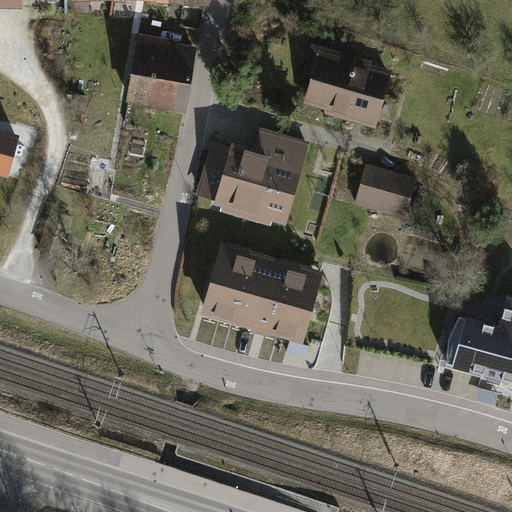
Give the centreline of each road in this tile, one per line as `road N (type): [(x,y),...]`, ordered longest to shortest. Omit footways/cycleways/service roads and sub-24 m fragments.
road 1 (residential): [(139,343),(223,375),(511,438)]
road 2 (residential): [(139,343),(219,0)]
road 3 (primary): [(0,452),(180,511)]
road 4 (residential): [(0,289),(139,343)]
